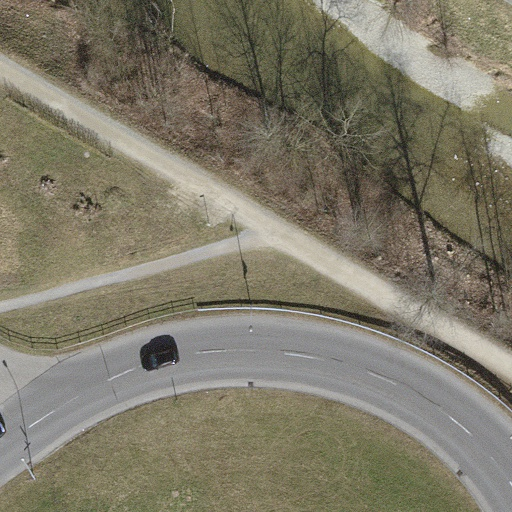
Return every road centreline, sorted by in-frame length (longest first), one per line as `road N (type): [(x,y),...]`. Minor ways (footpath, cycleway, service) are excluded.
road 1 (track): [(511,373),(0,63)]
road 2 (residential): [(0,452),(64,405),(141,366),(253,349),(331,360),(407,390),(469,432),(511,480)]
